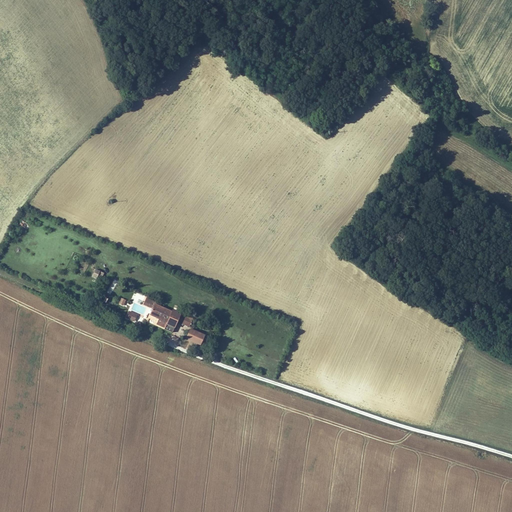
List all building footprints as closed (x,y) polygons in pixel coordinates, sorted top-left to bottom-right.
[(26,230),(29,226),(23,220),(19,224),(26,230)] [(101,280),(104,273),(95,269),(92,276),(101,280)] [(193,318),(172,309),(172,310),(155,303),(156,301),(146,297),(143,304),(152,308),(149,314),(159,318),(167,322),(166,324),(175,327),(177,322),(189,327),(193,318)] [(137,314),(128,310),(125,318),(134,321),(137,314)] [(166,324),(167,322),(159,318),(156,324),(165,328),(166,324)] [(172,332),(175,327),(166,324),(165,328),(164,329),(172,332)] [(190,328),(185,338),(200,345),(205,335),(190,328)]
